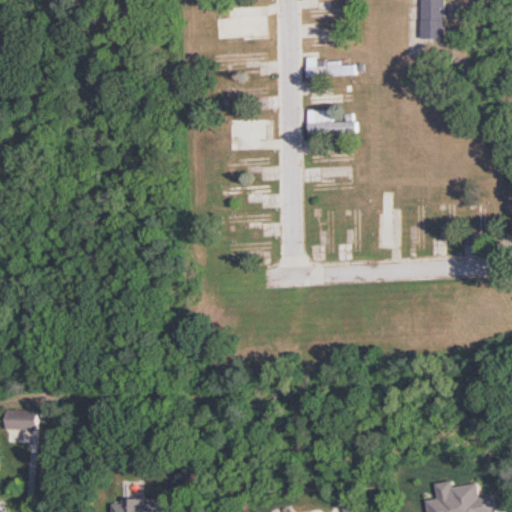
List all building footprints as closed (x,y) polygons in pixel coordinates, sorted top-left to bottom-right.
[(423,0),(424,38),(448,38),(448,0),(423,0)] [(231,8),(231,19),(219,19),(219,38),(268,37),(267,7),(231,8)] [(359,75),(359,59),(310,60),(310,77),(359,75)] [(310,87),(310,104),(343,104),(343,94),(326,94),(326,87),(310,87)] [(336,122),(335,109),(310,109),(310,135),(358,134),(358,121),(336,122)] [(267,119),(231,119),(231,139),(267,139),(267,119)] [(311,163),(350,163),(350,152),(311,152),(311,163)] [(248,203),(270,203),(270,184),(224,184),(224,195),(248,195),(248,203)] [(394,195),(383,195),(383,245),(394,245),(394,195)] [(41,409),(10,409),(10,429),(41,429),(41,409)]
